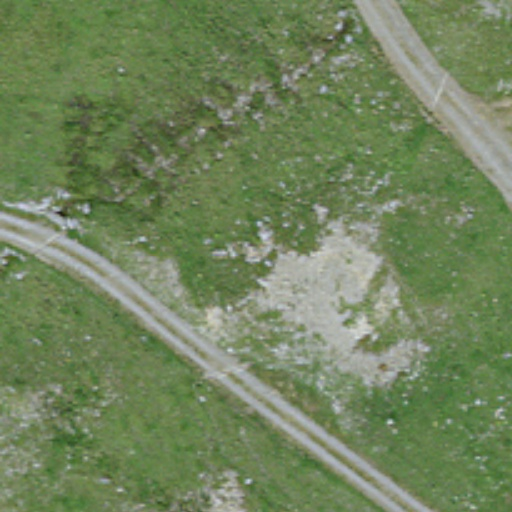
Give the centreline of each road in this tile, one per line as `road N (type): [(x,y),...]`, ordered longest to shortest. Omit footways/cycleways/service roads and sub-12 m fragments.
road 1 (track): [(414,511),(142,298),(86,261),(0,224)]
road 2 (track): [(376,0),(412,55),(511,170)]
